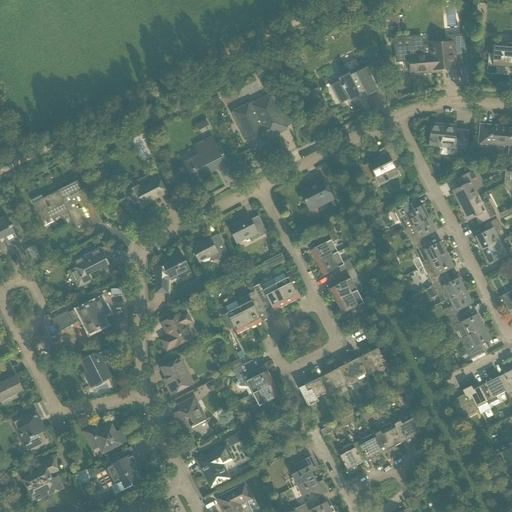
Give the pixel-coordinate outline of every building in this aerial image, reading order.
[(468,0),(462,0),(459,0),(460,9),(469,8),(468,0)] [(412,47),(395,48),(397,62),(409,61),(410,66),(410,75),(414,74),(435,72),(435,70),(457,68),(456,56),(465,55),(463,36),(448,37),(448,43),(428,45),(428,47),(423,47),(423,46),(422,46),(421,38),(411,39),(412,47)] [(511,48),(494,47),(493,56),(490,55),(489,64),(498,65),(497,73),(511,74),(511,48)] [(340,80),(331,85),(336,95),(341,104),(350,99),(351,101),(366,94),(367,96),(379,90),(374,81),(366,66),(360,70),(355,60),(346,65),(338,69),(342,77),(339,78),(340,80)] [(272,88),(265,75),(258,79),(265,92),(272,88)] [(218,96),(212,98),(216,106),(222,104),(218,96)] [(251,103),(231,114),(245,141),(247,140),(247,141),(248,141),(253,150),(267,143),(264,139),(268,137),(270,136),(274,134),(286,128),(291,125),(292,125),(284,107),(277,111),(269,96),(252,105),(251,103)] [(209,126),(206,120),(196,125),(199,130),(209,126)] [(440,147),(453,148),(466,149),(468,132),(455,131),(456,126),(442,125),(442,126),(433,125),(432,131),(430,131),(429,146),(440,147)] [(480,125),(479,135),(478,143),(504,146),(504,143),(509,144),(508,160),(511,160),(511,129),(493,128),(493,127),(480,125)] [(184,163),(185,164),(190,173),(193,171),(197,179),(209,173),(208,171),(217,167),(219,171),(229,166),(219,147),(217,148),(211,137),(194,146),(199,156),(184,163)] [(375,177),(379,185),(386,182),(386,183),(388,181),(388,180),(398,175),(396,171),(392,162),(399,158),(392,144),(379,151),(381,156),(362,166),(362,167),(368,164),(375,177)] [(102,156),(92,159),(94,165),(104,162),(102,156)] [(452,192),(459,207),(478,197),(475,190),(484,186),(476,170),(457,180),(460,188),(452,192)] [(139,185),(124,193),(128,201),(127,201),(129,204),(133,213),(149,205),(147,201),(157,196),(158,198),(166,194),(162,185),(158,178),(151,182),(147,176),(137,181),(139,185)] [(301,193),(310,211),(311,211),(310,208),(324,201),(325,204),(334,199),(323,179),(314,183),(315,186),(301,193)] [(31,200),(33,204),(42,223),(67,210),(78,231),(101,219),(88,194),(85,196),(77,181),(57,191),(43,199),(41,195),(31,200)] [(418,185),(413,188),(416,194),(421,191),(418,185)] [(478,197),(459,207),(467,221),(475,217),(479,225),(498,215),(491,200),(482,204),(478,197)] [(410,202),(394,210),(395,212),(396,213),(404,231),(429,219),(429,217),(427,212),(426,212),(423,206),(419,208),(415,202),(415,200),(410,202)] [(249,216),(228,227),(233,236),(237,243),(251,237),(252,236),(255,240),(259,238),(268,234),(258,216),(251,220),(249,216)] [(0,238),(3,236),(6,240),(15,235),(10,227),(5,217),(0,219),(0,238)] [(380,218),(373,222),(377,229),(384,226),(380,218)] [(404,231),(414,249),(425,243),(422,238),(436,231),(435,231),(432,225),(433,225),(431,219),(430,220),(429,219),(404,231)] [(488,232),(476,238),(479,244),(478,245),(481,251),(482,250),(482,251),(500,242),(497,237),(496,235),(499,233),(498,231),(502,230),(497,219),(493,221),(484,225),(488,232)] [(322,245),(310,251),(317,263),(338,253),(333,242),(338,239),(334,230),(327,233),(318,238),(322,245)] [(191,248),(196,257),(199,263),(210,257),(212,261),(220,257),(221,259),(229,255),(218,234),(191,248)] [(414,249),(423,267),(447,255),(447,254),(448,253),(445,248),(444,248),(441,243),(441,242),(428,249),(425,243),(414,249)] [(483,252),(482,253),(485,259),(486,258),(489,265),(501,259),(504,265),(511,260),(511,249),(511,248),(508,249),(507,248),(504,250),(500,242),(482,251),(483,252)] [(70,271),(78,288),(93,280),(90,274),(109,264),(101,248),(87,255),(86,254),(81,257),(81,258),(73,262),(76,268),(70,271)] [(189,270),(186,262),(181,253),(167,261),(166,258),(155,264),(155,294),(167,294),(167,281),(189,270)] [(338,253),(317,263),(323,276),(335,270),(338,277),(353,269),(349,260),(343,263),(338,253)] [(281,254),(264,263),(266,268),(267,268),(272,265),(273,267),(285,261),(281,254)] [(423,267),(432,285),(444,280),(441,274),(454,267),(453,267),(451,261),(449,256),(448,256),(447,255),(423,267)] [(342,283),(330,289),(336,302),(358,291),(352,280),(358,278),(353,269),(338,277),(342,283)] [(284,280),(275,284),(286,306),(299,299),(293,287),(298,285),(293,275),(291,271),(284,275),(286,279),(284,280)] [(444,280),(432,285),(438,297),(441,304),(449,300),(451,298),(466,291),(465,290),(466,290),(463,284),(462,285),(459,279),(460,279),(459,278),(446,285),(444,280)] [(262,283),(252,288),(254,292),(261,304),(268,301),(273,312),(286,306),(275,284),(273,279),(263,285),(262,283)] [(511,290),(511,292),(502,296),(507,307),(511,304),(511,290)] [(358,291),(336,302),(343,314),(355,308),(358,315),(367,310),(373,307),(368,298),(363,301),(358,291)] [(445,311),(450,322),(462,316),(459,311),(472,304),(472,303),(469,298),(470,297),(467,292),(466,292),(466,291),(449,300),(452,307),(445,311)] [(249,302),(239,307),(250,328),(262,322),(257,311),(263,308),(261,304),(254,292),(246,296),(249,302)] [(54,322),(52,323),(57,333),(74,324),(73,322),(81,318),(90,334),(107,325),(102,317),(109,313),(102,299),(93,303),(91,298),(74,306),(76,309),(68,313),(67,311),(52,319),(54,322)] [(250,328),(239,307),(236,302),(226,307),(228,312),(221,316),(228,330),(233,327),(237,335),(250,328)] [(180,314),(170,319),(161,324),(167,337),(161,340),(167,352),(192,339),(185,325),(191,322),(187,314),(181,317),(180,314)] [(462,316),(450,322),(455,331),(456,333),(459,340),(467,336),(484,327),(483,326),(484,326),(481,321),(478,315),(465,321),(462,316)] [(484,327),(467,336),(459,340),(470,361),(484,354),(484,353),(481,355),(477,347),(491,340),(490,339),(490,340),(487,334),(488,334),(485,328),(484,329),(484,327)] [(438,329),(432,332),(435,338),(441,334),(438,329)] [(363,356),(358,359),(367,376),(377,371),(376,368),(386,363),(379,348),(372,352),(370,348),(361,352),(363,356)] [(86,378),(91,388),(112,377),(104,363),(112,359),(107,350),(95,356),(94,354),(88,357),(81,360),(80,361),(88,376),(86,378)] [(343,366),(338,369),(346,383),(347,387),(348,387),(357,382),(359,385),(369,380),(367,376),(358,359),(353,362),(351,358),(341,362),(343,366)] [(181,359),(170,364),(161,369),(169,384),(166,385),(171,395),(193,384),(181,359)] [(239,367),(233,371),(236,378),(252,370),(248,363),(239,367)] [(503,374),(498,377),(508,395),(511,392),(511,369),(511,370),(510,366),(501,371),(503,374)] [(324,376),(319,379),(326,393),(328,397),(338,391),(336,388),(346,383),(338,369),(333,371),(331,368),(322,372),(324,376)] [(249,396),(253,394),(274,383),(267,371),(256,377),(252,370),(236,378),(238,380),(236,382),(235,385),(236,386),(237,388),(239,389),(246,389),(249,396)] [(0,382),(0,401),(2,406),(18,398),(16,394),(23,390),(15,375),(0,383),(0,382)] [(483,384),(479,387),(488,405),(491,404),(498,400),(496,396),(505,392),(507,395),(508,395),(498,377),(492,380),(491,376),(481,381),(483,384)] [(326,393),(319,379),(313,381),(311,377),(302,382),(304,386),(299,389),(308,407),(319,401),(317,398),(326,393)] [(208,384),(207,387),(209,390),(212,391),(215,390),(216,387),(214,384),(211,382),(208,384)] [(274,383),(253,394),(258,404),(252,407),(256,417),(272,409),(269,402),(280,396),(274,383)] [(488,405),(479,387),(473,390),(471,386),(462,390),(464,394),(458,397),(459,397),(468,415),(478,410),(481,414),(490,409),(488,405)] [(195,397),(185,401),(176,406),(179,411),(173,414),(185,436),(193,432),(191,428),(207,420),(195,397)] [(458,397),(453,400),(454,402),(463,420),(469,417),(468,415),(459,397),(458,397)] [(21,417),(12,422),(11,422),(16,432),(18,431),(27,449),(40,442),(36,435),(43,431),(34,413),(22,419),(21,417)] [(402,420),(392,425),(402,443),(406,440),(408,444),(418,440),(416,436),(422,433),(415,418),(404,423),(402,420)] [(383,430),(373,435),(382,453),(387,450),(389,454),(398,450),(396,446),(402,443),(392,425),(391,423),(382,428),(383,430)] [(84,431),(88,440),(93,449),(99,446),(102,453),(127,440),(120,427),(114,430),(111,425),(101,430),(98,424),(84,431)] [(320,431),(323,436),(335,430),(332,425),(320,431)] [(225,437),(227,445),(240,442),(238,434),(225,437)] [(363,439),(353,445),(362,463),(367,460),(369,464),(373,462),(378,459),(376,456),(382,453),(374,438),(373,436),(373,435),(363,439)] [(362,463),(353,445),(352,443),(344,447),(343,449),(338,452),(349,474),(358,469),(356,466),(362,463)] [(511,464),(511,452),(508,444),(507,444),(509,448),(500,453),(498,449),(488,454),(497,472),(502,470),(504,474),(511,469),(511,467),(511,465),(511,464)] [(105,469),(94,475),(102,491),(112,486),(116,493),(122,491),(132,485),(131,483),(141,477),(137,469),(136,468),(140,466),(138,463),(130,447),(108,458),(111,464),(112,466),(105,469)] [(232,460),(230,456),(226,447),(197,462),(211,489),(230,479),(222,465),(232,460)] [(294,450),(287,453),(288,455),(289,458),(296,454),(295,452),(294,450)] [(298,472),(291,475),(296,486),(314,477),(312,472),(311,471),(310,468),(315,465),(311,457),(302,461),(294,465),(298,472)] [(24,481),(34,501),(43,497),(42,495),(48,492),(50,495),(61,489),(56,478),(51,481),(49,476),(57,471),(52,460),(37,468),(41,476),(37,478),(36,475),(24,481)] [(314,477),(296,486),(301,496),(302,498),(305,496),(308,495),(309,496),(312,501),(318,498),(321,496),(329,493),(324,484),(319,487),(317,483),(317,482),(314,477)] [(245,484),(225,495),(216,499),(221,508),(222,507),(224,510),(222,511),(252,511),(250,508),(248,507),(243,510),(240,505),(252,499),(245,484)] [(85,500),(89,508),(96,504),(92,496),(85,500)] [(300,507),(294,510),(294,511),(331,511),(326,502),(321,504),(315,507),(312,501),(300,507)]
